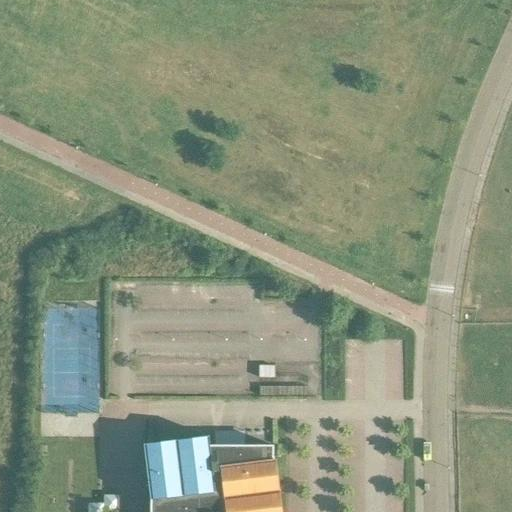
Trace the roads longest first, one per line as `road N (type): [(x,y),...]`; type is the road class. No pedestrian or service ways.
road 1 (residential): [(436,334),(451,227),(511,46)]
road 2 (unclassified): [(440,511),(436,334)]
